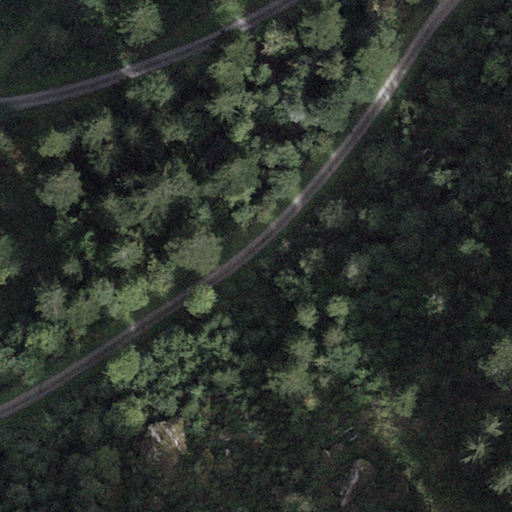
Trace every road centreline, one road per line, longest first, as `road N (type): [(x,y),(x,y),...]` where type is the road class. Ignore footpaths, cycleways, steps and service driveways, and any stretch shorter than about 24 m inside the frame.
road 1 (track): [(454,0),(311,192),(274,227),(183,303),(0,413)]
road 2 (track): [(0,104),(127,75),(289,0)]
